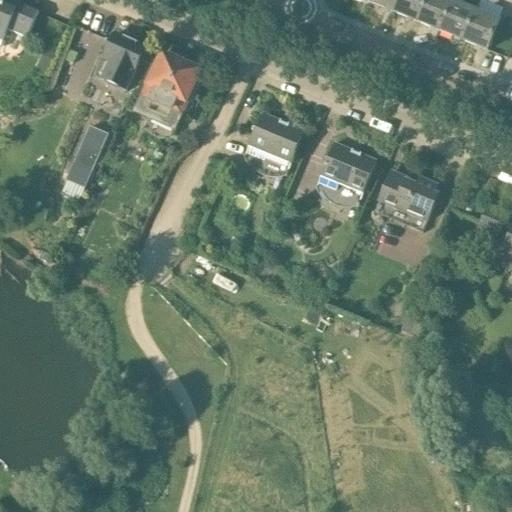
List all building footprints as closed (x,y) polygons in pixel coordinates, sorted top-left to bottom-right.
[(22,5),(23,0),(2,0),(1,4),(0,3),(0,41),(4,44),(10,31),(28,39),(40,13),(22,5)] [(396,13),(400,0),(374,0),(373,4),(396,13)] [(418,23),(427,0),(400,0),(396,13),(418,23)] [(441,32),(454,2),(448,0),(427,0),(418,23),(441,32)] [(464,42),(477,12),(454,2),(441,32),(464,42)] [(488,51),(500,21),(477,12),(464,42),(488,51)] [(136,73),(147,49),(116,36),(106,59),(136,73)] [(49,78),(63,49),(49,43),(36,72),(49,78)] [(172,137),(202,72),(164,55),(134,120),(172,137)] [(293,166),(306,133),(263,116),(250,148),(246,160),(247,165),(251,164),(253,167),(258,172),(262,176),(270,178),(277,179),(282,178),(287,176),(293,166)] [(61,196),(80,204),(110,136),(91,128),(61,196)] [(360,206),(378,163),(336,146),(322,178),(320,184),(319,189),(317,190),(319,195),(323,194),(325,196),(327,200),(330,202),(343,209),(349,209),(357,208),(360,206)] [(428,225),(440,196),(437,194),(440,186),(420,178),(418,183),(394,173),(380,205),(377,214),(373,213),(362,240),(395,254),(406,226),(424,234),(428,225)] [(501,233),(507,219),(486,210),(481,224),(501,233)] [(511,231),(509,240),(504,238),(493,264),(511,271),(511,231)] [(425,324),(407,317),(402,331),(420,338),(425,324)]
